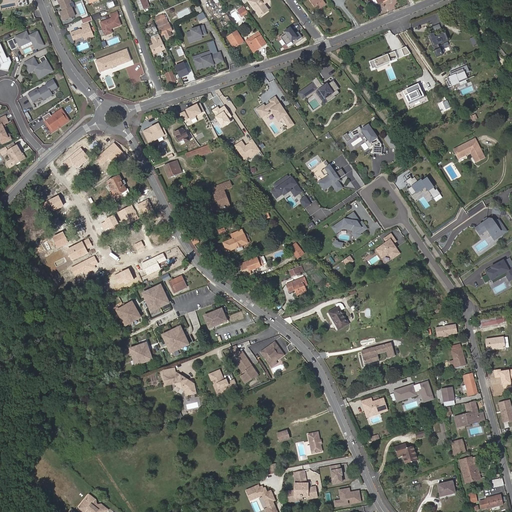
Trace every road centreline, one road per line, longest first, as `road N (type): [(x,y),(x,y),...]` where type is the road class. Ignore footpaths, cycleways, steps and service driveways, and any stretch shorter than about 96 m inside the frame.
road 1 (tertiary): [(181,238),(206,271),(314,362),(383,511)]
road 2 (residential): [(511,496),(464,308),(422,247)]
road 3 (residential): [(181,238),(119,264),(110,260),(49,158)]
road 4 (tertiary): [(323,45),(163,99)]
road 5 (tertiary): [(122,125),(181,238)]
road 6 (tertiary): [(105,107),(71,69),(39,0)]
